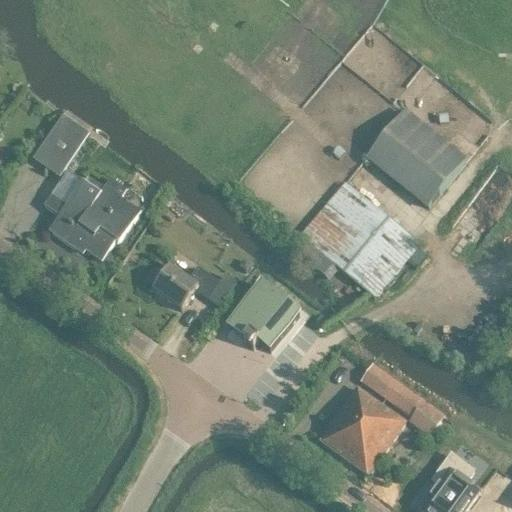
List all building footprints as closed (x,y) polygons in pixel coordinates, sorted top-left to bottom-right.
[(430,208),(466,164),(405,114),(369,158),(430,208)] [(64,118),(61,122),(34,160),(61,178),(90,135),(64,118)] [(65,174),(43,207),(56,216),(46,233),(80,256),(83,253),(99,264),(113,244),(116,246),(133,222),(139,213),(119,200),(125,192),(107,180),(96,196),(78,183),(65,174)] [(306,242),(297,254),(333,283),(343,272),(376,299),(422,245),(346,184),(300,237),(306,242)] [(166,188),(154,206),(154,207),(148,216),(152,219),(158,210),(171,191),(166,188)] [(247,272),(252,266),(246,261),(241,267),(247,272)] [(209,301),(221,284),(198,268),(190,281),(170,266),(153,291),(183,311),(196,292),(209,301)] [(221,284),(209,301),(220,309),(238,284),(227,276),(221,284)] [(262,285),(228,326),(245,340),(244,342),(253,350),(259,344),(270,353),(300,316),(262,285)] [(376,366),(364,383),(413,418),(408,425),(429,440),(445,415),(414,394),(376,366)] [(359,391),(322,442),(369,475),(405,424),(359,391)] [(439,488),(421,511),(466,511),(480,494),(466,484),(475,473),(452,456),(432,482),(439,488)]
